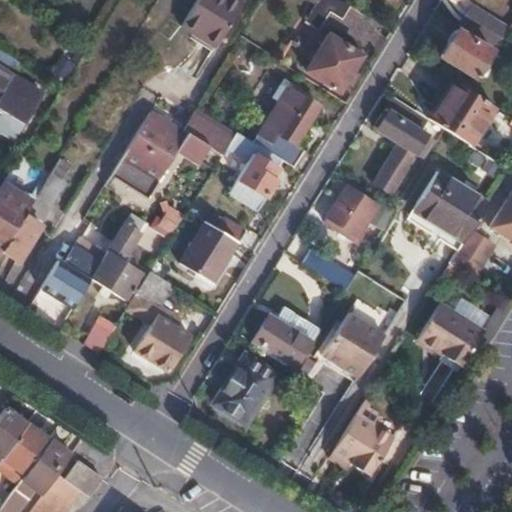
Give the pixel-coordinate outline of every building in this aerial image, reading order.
[(195,0),(182,21),(215,42),(239,0),(195,0)] [(349,5),(341,0),(317,0),(304,20),(317,28),(329,10),(341,17),(349,5)] [(459,24),(496,48),(507,29),(472,6),(459,24)] [(449,47),(442,58),(474,77),(490,50),(455,29),(445,44),(449,47)] [(327,35),(305,69),(338,90),(360,55),(327,35)] [(0,48),(0,55),(14,64),(17,59),(0,48)] [(61,57),(52,71),(64,78),(72,64),(61,57)] [(0,67),(0,132),(12,140),(40,93),(0,67)] [(430,120),(444,130),(469,145),(493,106),(451,81),(427,118),(428,119),(430,120)] [(280,159),(290,165),(301,147),(294,143),(317,107),(287,88),(251,141),(280,159)] [(427,118),(391,96),(372,127),(397,143),(373,183),(389,194),(414,153),(420,157),(432,138),(420,131),(428,119),(427,118)] [(195,107),(188,117),(181,130),(171,146),(190,158),(200,142),(220,155),(226,145),(234,131),(195,107)] [(425,129),(440,137),(444,130),(430,120),(425,129)] [(111,172),(143,192),(171,146),(139,127),(111,172)] [(234,131),(226,145),(247,159),(228,191),(252,207),(278,167),(276,165),(280,159),(251,141),(234,131)] [(57,159),(29,204),(28,206),(35,211),(43,214),(62,182),(58,179),(67,165),(57,159)] [(412,209),(463,242),(469,233),(487,204),(436,172),(412,209)] [(0,186),(0,250),(23,214),(28,206),(29,204),(0,186)] [(346,187),(327,216),(332,220),(328,226),(353,242),(376,206),(346,187)] [(511,191),(489,230),(511,244),(511,191)] [(192,200),(186,211),(204,222),(234,241),(236,242),(243,229),(222,216),(221,218),(192,200)] [(28,206),(23,214),(38,222),(43,214),(35,211),(28,206)] [(23,214),(0,250),(17,261),(40,223),(38,222),(23,214)] [(332,220),(327,216),(323,223),(328,226),(332,220)] [(99,261),(88,278),(124,299),(141,273),(120,260),(139,231),(124,221),(104,253),(99,261)] [(234,241),(204,222),(180,262),(210,281),(234,241)] [(463,242),(449,264),(458,270),(473,279),(492,247),(469,233),(463,242)] [(78,236),(73,245),(99,261),(104,253),(78,236)] [(40,287),(71,307),(88,278),(99,261),(73,245),(63,262),(57,258),(40,287)] [(309,248),(301,261),(332,280),(340,268),(309,248)] [(449,264),(441,276),(451,282),(458,270),(449,264)] [(149,270),(135,293),(159,307),(173,285),(149,270)] [(358,274),(351,285),(371,298),(377,287),(358,274)] [(135,293),(124,310),(150,326),(157,316),(164,320),(182,331),(187,323),(159,307),(135,293)] [(460,299),(452,310),(481,327),(488,316),(460,299)] [(416,339),(461,366),(484,329),(481,327),(452,310),(439,302),(416,339)] [(279,356),(276,361),(292,372),(316,334),(302,325),(300,327),(288,319),(285,325),(268,315),(252,339),(279,356)] [(319,358),(356,381),(382,338),(346,315),(319,358)] [(182,331),(164,320),(157,316),(150,326),(135,350),(168,371),(189,336),(182,331)] [(94,323),(81,345),(96,354),(110,332),(94,323)] [(230,387),(218,407),(245,424),(258,403),(276,376),(242,355),(225,384),(230,387)] [(213,404),(218,407),(230,387),(225,384),(213,404)] [(372,400),(367,396),(364,401),(370,404),(372,400)] [(331,453),(349,464),(367,476),(391,438),(375,428),(378,424),(378,422),(380,419),(380,417),(377,410),(375,407),(370,404),(364,401),(331,453)] [(0,458),(22,429),(18,426),(23,419),(11,410),(5,405),(0,411),(0,458)] [(22,429),(0,458),(0,468),(19,482),(49,439),(27,422),(22,429)] [(16,511),(34,488),(42,495),(56,474),(70,455),(49,439),(19,482),(8,496),(0,506),(0,511),(16,511)] [(331,453),(328,459),(346,470),(349,464),(331,453)] [(62,479),(79,491),(87,497),(101,478),(75,460),(62,479)] [(64,511),(79,491),(62,479),(56,474),(42,495),(28,511),(64,511)] [(0,506),(8,496),(0,489),(0,506)]
